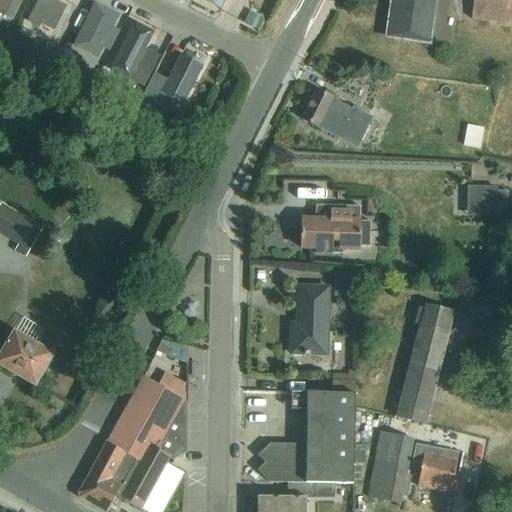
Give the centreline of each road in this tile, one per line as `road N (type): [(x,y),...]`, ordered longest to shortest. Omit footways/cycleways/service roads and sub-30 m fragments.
road 1 (tertiary): [(206,209),(47,501)]
road 2 (tertiary): [(216,511),(220,258),(206,209)]
road 3 (tertiary): [(206,209),(276,71)]
road 4 (residential): [(276,71),(141,0)]
